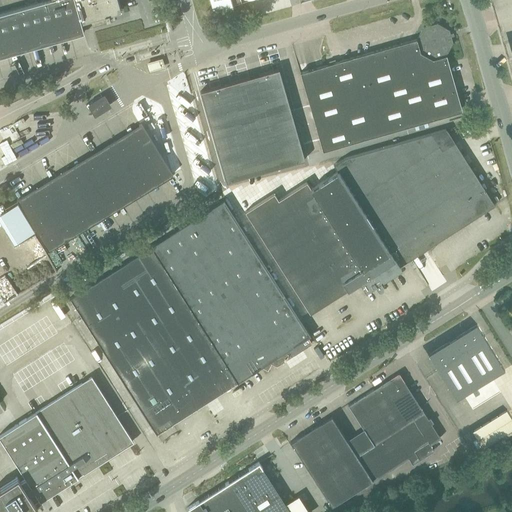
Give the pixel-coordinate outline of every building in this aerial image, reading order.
[(44,0),(45,0),(0,12),(0,56),(83,33),(80,22),(90,20),(91,24),(101,22),(99,17),(120,11),(117,0),(44,0)] [(210,0),(213,10),(232,5),(232,4),(231,4),(231,3),(243,0),(210,0)] [(322,151),(336,147),(462,111),(446,56),(453,43),(449,29),(437,23),(423,27),(416,40),(320,67),(300,73),(310,105),(319,140),(320,141),(322,151)] [(162,58),(146,63),(149,73),(165,68),(162,58)] [(278,69),(201,92),(226,182),(304,159),(278,69)] [(94,117),(111,106),(104,95),(87,106),(94,117)] [(141,124),(16,200),(47,251),(130,200),(132,199),(172,175),(141,124)] [(274,194),(245,212),(294,289),(310,314),(311,313),(320,307),(321,306),(338,295),(349,288),(358,283),(360,282),(364,288),(365,291),(369,288),(375,285),(377,288),(377,289),(378,289),(379,289),(380,289),(381,289),(382,289),(382,288),(383,288),(383,287),(383,286),(383,285),(382,284),(383,283),(384,283),(388,281),(387,279),(386,278),(400,269),(399,266),(400,265),(408,260),(409,260),(410,259),(419,253),(425,249),(428,247),(447,236),(476,217),(494,206),(494,205),(454,142),(451,137),(449,133),(446,129),(444,130),(434,132),(344,158),(334,165),(338,172),(320,183),(311,189),(306,182),(278,200),(274,194)] [(178,229),(85,289),(69,299),(156,434),(229,387),(237,382),(237,383),(238,383),(237,382),(269,362),(274,365),(275,365),(276,365),(276,364),(276,362),(274,359),(306,338),(310,344),(311,343),(307,337),(310,336),(279,289),(223,200),(178,229)] [(461,334),(489,379),(505,369),(478,324),(461,334)] [(446,344),(473,389),(489,379),(461,334),(446,344)] [(473,389),(446,344),(430,354),(457,399),(473,389)] [(373,390),(398,429),(424,413),(399,373),(373,390)] [(21,421),(0,434),(0,438),(25,478),(39,499),(40,500),(63,486),(86,471),(109,456),(132,441),(111,409),(91,377),(68,391),(45,406),(21,421)] [(440,438),(424,413),(398,429),(373,390),(349,405),(348,405),(373,444),(356,455),(331,416),(330,417),(320,424),(291,442),(319,488),(331,506),(371,480),(372,481),(408,458),(412,464),(433,450),(429,444),(440,438)] [(511,417),(507,410),(473,432),(484,448),(511,430),(511,417)] [(228,482),(186,509),(187,511),(306,511),(297,497),(285,505),(285,504),(272,485),(258,463),(228,482)] [(39,499),(25,478),(20,481),(19,480),(13,478),(0,486),(0,511),(30,511),(37,508),(34,503),(39,499)]
